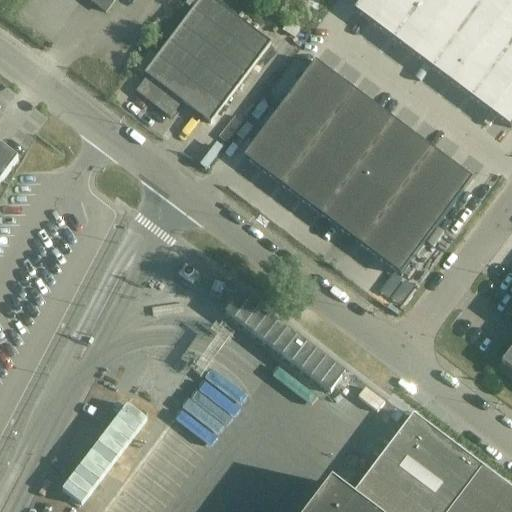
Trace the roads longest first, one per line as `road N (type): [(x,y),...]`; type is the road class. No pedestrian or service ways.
road 1 (unclassified): [(400,355),(0,50)]
road 2 (unknown): [(98,324),(180,304),(223,310),(282,346),(296,376),(291,457),(246,511)]
road 3 (unknown): [(98,324),(1,511)]
road 4 (unknown): [(109,134),(83,179),(38,212),(0,286)]
road 5 (unclassified): [(511,202),(400,355)]
road 6 (unknown): [(179,187),(98,324)]
road 7 (unclassified): [(511,441),(400,355)]
